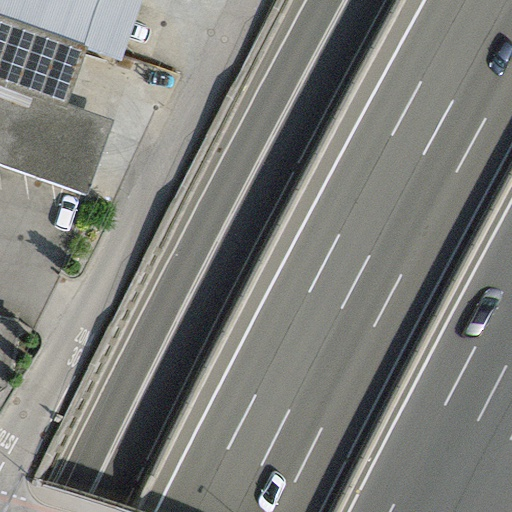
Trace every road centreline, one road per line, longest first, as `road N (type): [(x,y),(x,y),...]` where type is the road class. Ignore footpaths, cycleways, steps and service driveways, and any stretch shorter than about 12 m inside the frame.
road 1 (motorway): [(506,0),(235,511)]
road 2 (secondary): [(342,0),(79,511)]
road 3 (residential): [(0,464),(223,0)]
road 4 (motorway): [(428,511),(511,357)]
